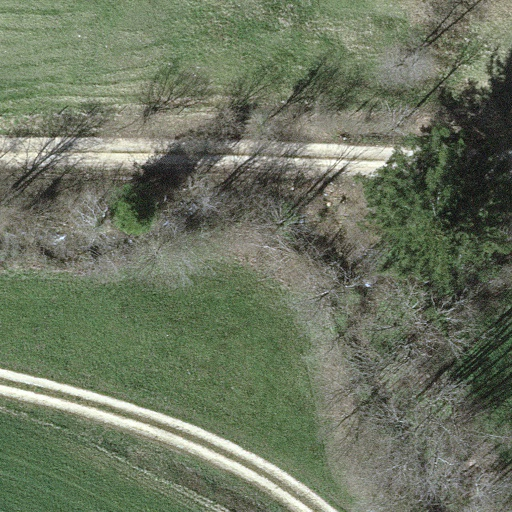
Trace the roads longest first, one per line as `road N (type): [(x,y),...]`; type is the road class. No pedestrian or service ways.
road 1 (track): [(0,162),(511,170)]
road 2 (track): [(0,380),(194,437),(314,511)]
